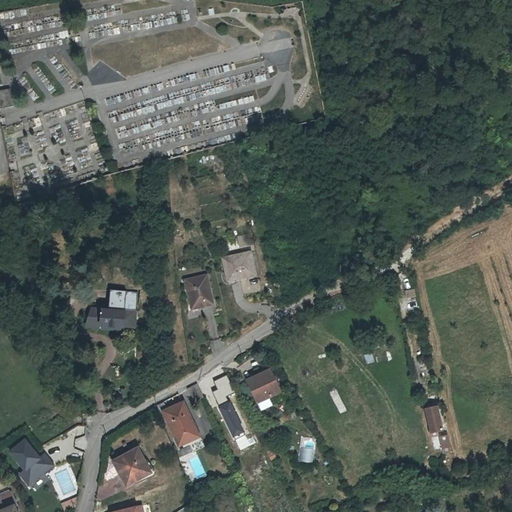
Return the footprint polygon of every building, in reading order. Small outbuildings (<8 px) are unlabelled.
[(36,63),(31,67),(50,93),(54,90),(36,63)] [(9,89),(0,90),(0,110),(3,110),(13,108),(9,89)] [(250,253),(221,259),(225,281),(244,277),(245,279),(256,277),(250,253)] [(212,306),(205,277),(184,282),(191,311),(212,306)] [(413,289),(401,290),(402,309),(415,308),(413,289)] [(126,318),(92,316),(88,331),(125,333),(126,318)] [(384,338),(375,341),(376,347),(386,345),(384,338)] [(371,353),(362,354),(365,364),(373,362),(371,353)] [(281,389),(270,367),(256,374),(248,378),(259,400),(267,396),(281,389)] [(339,414),(346,411),(331,380),(324,383),(339,414)] [(188,389),(193,398),(203,394),(198,383),(197,384),(191,387),(188,389)] [(203,394),(193,398),(196,404),(206,400),(203,394)] [(178,436),(181,442),(183,444),(200,436),(199,434),(184,402),(164,412),(176,437),(178,436)] [(443,430),(439,413),(428,416),(431,432),(443,430)] [(26,439),(11,452),(26,469),(22,473),(30,484),(55,464),(50,458),(48,460),(44,455),(41,457),(26,439)] [(156,480),(140,452),(116,466),(132,494),(156,480)] [(18,511),(17,510),(20,508),(12,492),(0,497),(0,511),(18,511)] [(62,511),(66,511),(73,510),(69,499),(59,502),(62,511)]
